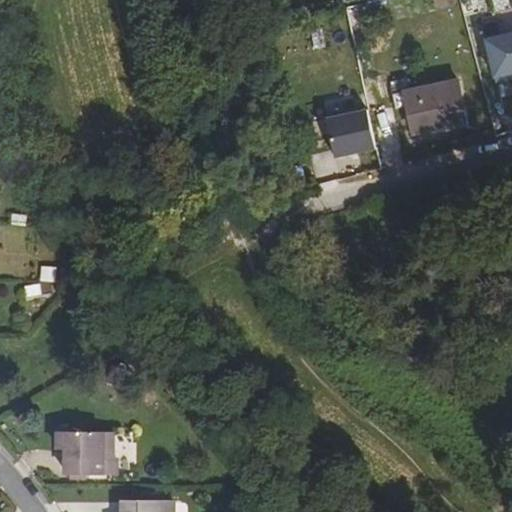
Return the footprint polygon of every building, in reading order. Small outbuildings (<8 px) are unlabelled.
[(497,82),(511,79),(511,33),(488,39),(497,82)] [(416,133),(449,125),(447,114),(467,109),(460,79),(393,96),(397,110),(409,107),(416,133)] [(325,101),(329,117),(359,111),(356,95),(325,101)] [(305,127),(300,105),(271,110),(276,133),(305,127)] [(447,114),(449,125),(469,120),(467,109),(447,114)] [(328,175),(383,172),(380,113),(325,116),(328,175)] [(66,476),(115,475),(115,459),(111,459),(111,435),(58,435),(58,450),(72,450),(72,458),(66,458),(66,476)] [(173,511),(173,502),(125,502),(124,511),(173,511)]
